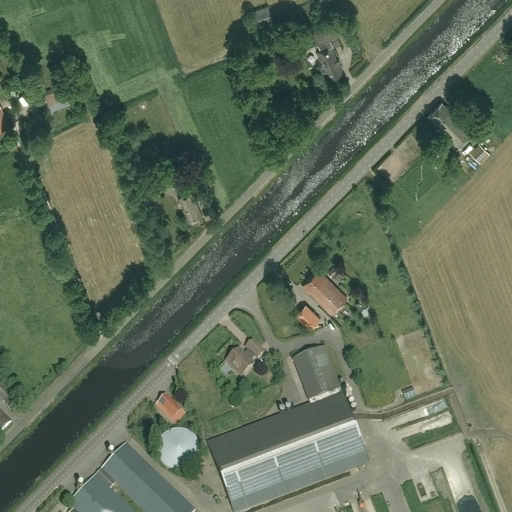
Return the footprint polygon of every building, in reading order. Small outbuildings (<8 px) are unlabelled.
[(268,6),(249,13),(254,28),(273,22),(268,6)] [(330,40),(332,39),(346,33),(340,20),(317,31),(311,33),(317,46),(318,45),(320,51),(317,52),(321,63),(316,66),(316,67),(314,68),(317,74),(319,73),(320,75),(328,71),(331,79),(342,74),(331,47),(333,47),(330,40)] [(64,89),(45,97),(51,111),(70,103),(64,89)] [(442,102),(428,116),(439,127),(436,130),(456,151),(476,131),(461,116),(458,119),(442,102)] [(0,129),(8,126),(0,105),(0,129)] [(489,153),(479,144),(470,154),(479,163),(489,153)] [(160,181),(153,184),(156,194),(173,186),(165,167),(156,171),(160,181)] [(179,197),(189,222),(203,216),(192,192),(179,197)] [(331,314),(341,304),(347,298),(318,270),(302,286),(309,294),(310,293),(331,314)] [(295,315),(303,323),(310,329),(319,319),(313,313),(305,305),(295,315)] [(238,349),(226,361),(241,377),(254,364),(251,361),(255,357),(257,359),(264,352),(252,341),(246,347),(248,350),(244,354),(238,349)] [(310,406),(207,445),(232,511),(234,511),(368,462),(324,347),(293,360),(310,406)] [(19,399),(0,382),(0,399),(10,409),(19,399)] [(408,399),(414,396),(411,389),(405,392),(408,399)] [(155,405),(171,421),(181,411),(165,395),(155,405)] [(427,405),(429,414),(447,409),(445,400),(427,405)] [(435,414),(439,425),(451,420),(447,409),(435,414)] [(0,432),(11,421),(0,410),(0,432)] [(175,429),(172,430),(167,432),(165,434),(162,437),(160,441),(158,445),(158,449),(158,453),(159,456),(161,461),(163,464),(166,466),(170,469),(174,470),(178,471),(182,470),(185,469),(190,467),(192,465),(195,462),(197,459),(199,454),(199,450),(199,446),(198,443),(196,438),(194,436),(191,433),(188,431),(183,429),(179,429),(175,429)] [(73,511),(71,511),(132,511),(110,490),(116,483),(146,511),(194,511),(195,511),(125,444),(67,505),(73,511)] [(412,472),(426,467),(423,459),(409,464),(412,472)]
